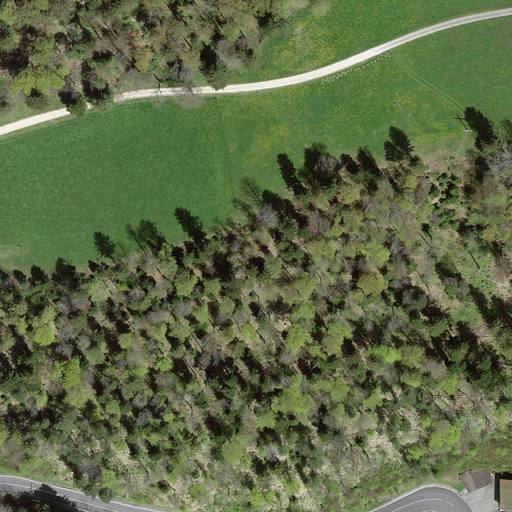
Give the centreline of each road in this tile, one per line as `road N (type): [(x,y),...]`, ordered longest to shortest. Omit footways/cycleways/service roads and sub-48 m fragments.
road 1 (track): [(0,131),(134,93),(287,81),(429,29),(511,10)]
road 2 (track): [(511,312),(262,365),(0,346)]
road 3 (secondary): [(117,511),(0,482)]
